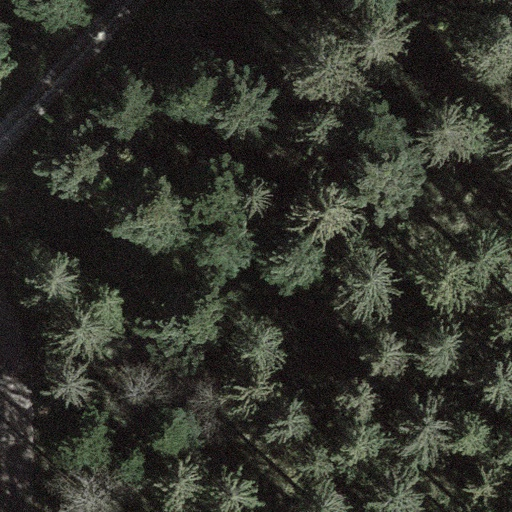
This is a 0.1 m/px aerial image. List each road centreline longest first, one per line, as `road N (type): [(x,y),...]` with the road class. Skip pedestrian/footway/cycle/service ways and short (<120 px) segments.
road 1 (track): [(0,120),(114,0)]
road 2 (track): [(0,375),(18,511)]
